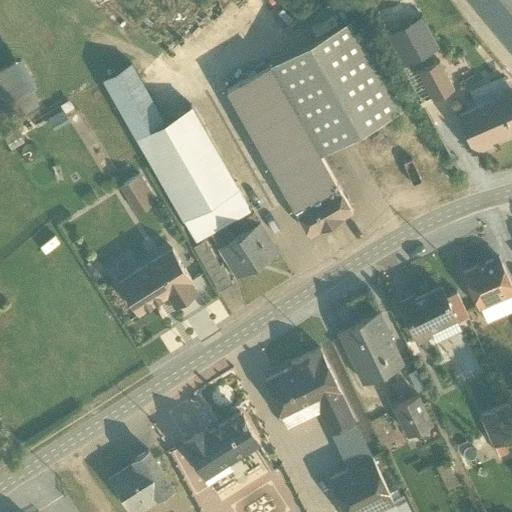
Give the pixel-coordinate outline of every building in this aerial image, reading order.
[(298,26),(271,0),(237,0),(282,43),(298,26)] [(511,0),(470,0),(511,52),(511,0)] [(384,36),(402,68),(438,49),(420,16),(384,36)] [(224,90),(310,237),(352,212),(319,156),(401,108),(348,18),(224,90)] [(36,86),(21,57),(0,68),(0,104),(9,121),(39,104),(31,89),(36,86)] [(438,61),(405,79),(421,107),(453,90),(454,89),(438,61)] [(120,69),(103,79),(195,240),(251,208),(194,108),(185,113),(175,97),(146,114),(120,69)] [(462,112),(478,148),(511,133),(511,83),(507,72),(474,87),(481,103),(462,112)] [(118,188),(136,214),(156,201),(139,174),(118,188)] [(225,225),(210,235),(236,277),(276,252),(252,212),(237,222),(243,232),(233,238),(225,225)] [(204,240),(192,246),(217,291),(231,283),(221,264),(218,265),(204,240)] [(169,249),(117,282),(137,314),(167,296),(174,307),(196,293),(169,249)] [(511,287),(498,256),(462,273),(478,309),(511,294),(511,287)] [(456,323),(468,317),(456,291),(444,296),(440,287),(414,300),(412,296),(399,303),(418,342),(432,336),(430,332),(454,321),(456,323)] [(402,364),(377,313),(362,320),(364,325),(340,336),(362,383),(402,364)] [(346,468),(371,456),(318,348),(290,362),(291,366),(264,380),(287,427),(319,412),(346,468)] [(391,405),(405,436),(432,423),(418,393),(391,405)] [(511,419),(504,403),(478,415),(492,447),(494,446),(498,456),(511,450),(511,419)] [(383,406),(368,413),(383,443),(398,435),(383,406)] [(182,442),(208,483),(232,468),(229,464),(230,463),(259,444),(239,412),(208,432),(205,427),(182,442)] [(133,462),(109,478),(131,511),(138,511),(158,500),(158,498),(172,489),(147,450),(132,460),(133,462)] [(410,511),(403,495),(402,494),(391,498),(371,456),(346,468),(327,477),(344,511),(410,511)] [(458,484),(447,460),(434,467),(445,489),(458,484)]
